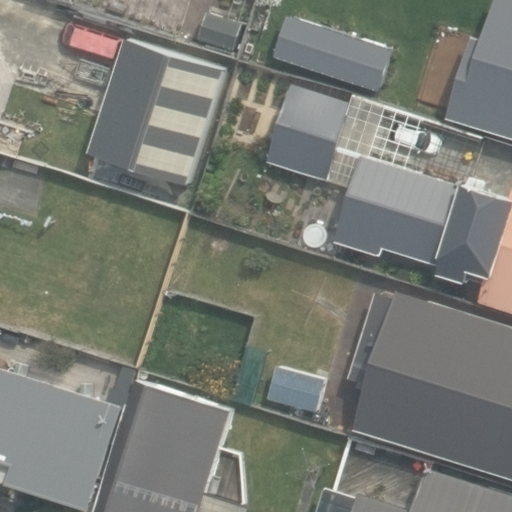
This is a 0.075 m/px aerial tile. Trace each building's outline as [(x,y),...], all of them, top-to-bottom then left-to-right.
[(475,31),(449,115),(511,134),(511,0),(497,0),(486,35),(475,31)] [(238,48),(247,20),(211,9),(202,36),(238,48)] [(277,53),(381,88),(395,47),(290,12),(277,53)] [(228,64),(127,34),(91,149),(194,182),(228,64)] [(511,306),(511,192),(493,186),(496,177),(475,170),(487,134),(356,90),(354,98),(295,80),(271,160),(353,184),(337,238),(385,253),(387,245),(441,263),(439,271),(468,280),(472,268),(490,274),(483,298),(511,306)] [(351,375),(369,380),(356,427),(511,474),(511,320),(400,285),(398,292),(379,287),(351,375)] [(0,478),(92,505),(126,402),(0,361),(0,478)] [(280,363),(271,395),(320,409),(329,377),(280,363)] [(137,377),(95,511),(200,511),(233,406),(137,377)] [(511,511),(511,488),(430,463),(415,504),(363,488),(361,493),(327,482),(317,511),(511,511)]
